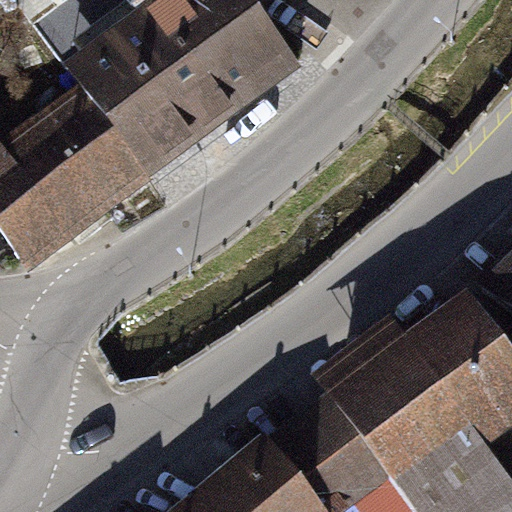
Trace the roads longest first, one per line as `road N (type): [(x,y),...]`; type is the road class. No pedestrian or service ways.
road 1 (tertiary): [(23,452),(168,425),(466,198),(511,153)]
road 2 (unclassified): [(436,0),(400,49),(271,180),(91,295),(47,359)]
